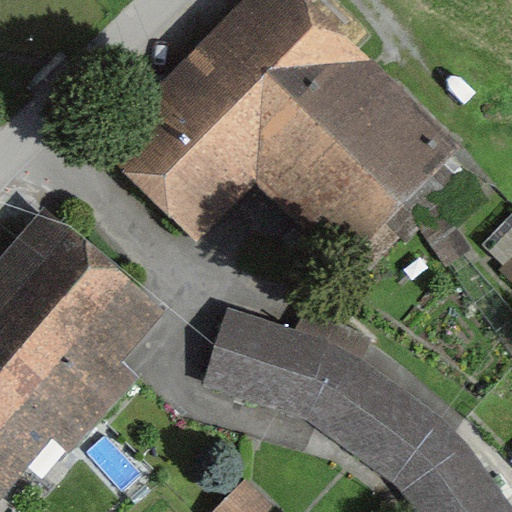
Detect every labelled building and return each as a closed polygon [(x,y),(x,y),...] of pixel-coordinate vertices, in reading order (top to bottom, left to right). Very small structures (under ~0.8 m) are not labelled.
[(461,142),(303,0),(246,0),(96,166),(192,253),(254,185),(347,269),(461,142)] [(21,511),(172,327),(41,220),(0,269),(0,511),(21,511)] [(511,260),(511,224),(494,246),(511,260)] [(385,482),(408,511),(511,511),(511,503),(452,428),(344,346),(224,307),(195,378),(304,418),(385,482)] [(236,475),(220,511),(254,511),(265,488),(236,475)]
